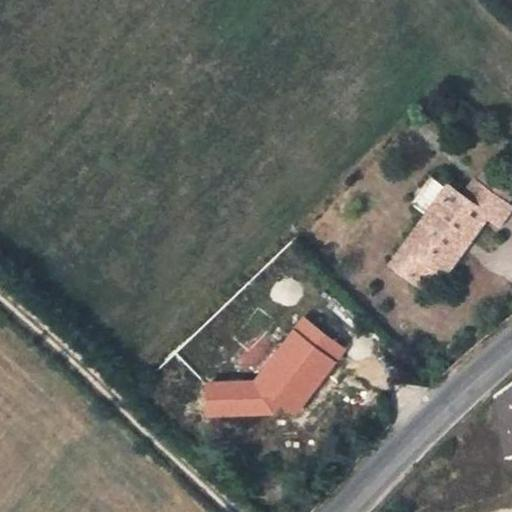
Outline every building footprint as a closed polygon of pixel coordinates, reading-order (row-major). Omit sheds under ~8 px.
[(468,118),(456,130),(472,145),(483,132),(468,118)] [(511,191),(484,172),(476,183),(505,205),(511,195),(511,191)] [(392,262),(412,277),(424,260),(438,270),(445,276),(489,216),(500,224),(510,208),(505,205),(476,183),(473,182),(463,196),(449,186),(392,262)] [(424,260),(412,277),(426,287),(438,270),(424,260)] [(257,384),(285,405),(291,398),(301,405),(344,349),(305,320),(257,384)] [(511,387),(497,397),(507,459),(511,457),(511,387)] [(295,413),(301,405),(291,398),(285,405),(295,413)]
